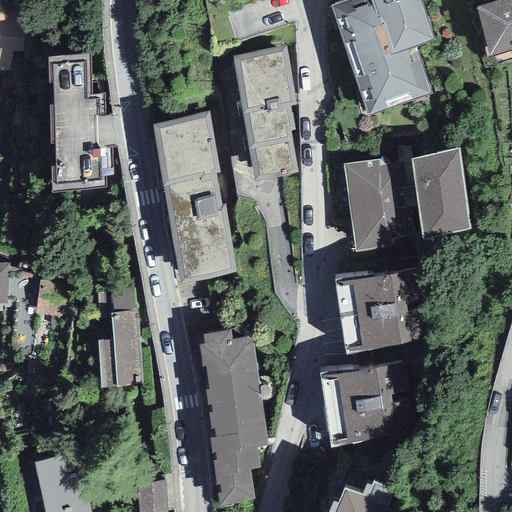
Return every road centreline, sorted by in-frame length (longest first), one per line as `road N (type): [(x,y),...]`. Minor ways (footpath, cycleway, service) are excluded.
road 1 (residential): [(265,511),(306,348),(317,0)]
road 2 (residential): [(194,511),(124,0)]
road 3 (residential): [(494,511),(511,365)]
